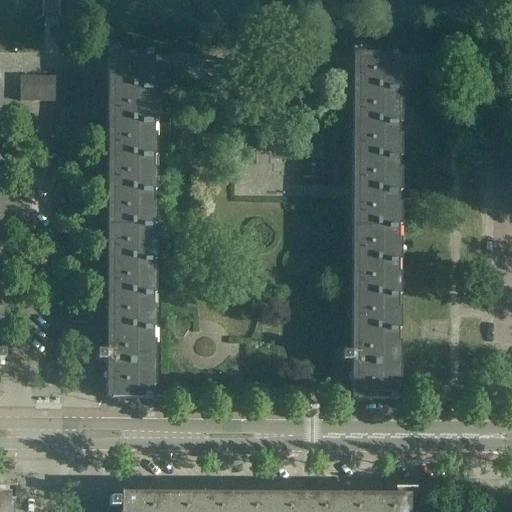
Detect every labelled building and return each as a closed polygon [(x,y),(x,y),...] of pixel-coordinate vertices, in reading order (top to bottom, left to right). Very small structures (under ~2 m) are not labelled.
[(151,385),(152,212),(153,55),(112,55),(110,351),(105,351),(105,353),(95,353),(95,362),(105,362),(105,372),(110,372),(110,400),(151,400),(151,386),(151,385)] [(396,401),(397,213),(398,56),(358,56),(357,56),(355,352),(350,352),(350,354),(335,354),(335,363),(350,363),(350,374),(355,374),(355,401),(396,401)] [(33,103),(33,78),(20,78),(19,103),(33,103)] [(45,103),(45,78),(33,78),(33,103),(45,103)] [(57,103),(57,78),(45,78),(45,103),(57,103)] [(69,103),(69,78),(57,78),(57,103),(69,103)] [(82,103),(82,78),(69,78),(69,103),(82,103)] [(0,511),(8,511),(8,500),(0,499),(0,511)] [(408,511),(408,501),(120,500),(118,500),(118,499),(109,499),(109,508),(118,508),(118,506),(120,506),(119,511),(408,511)]
